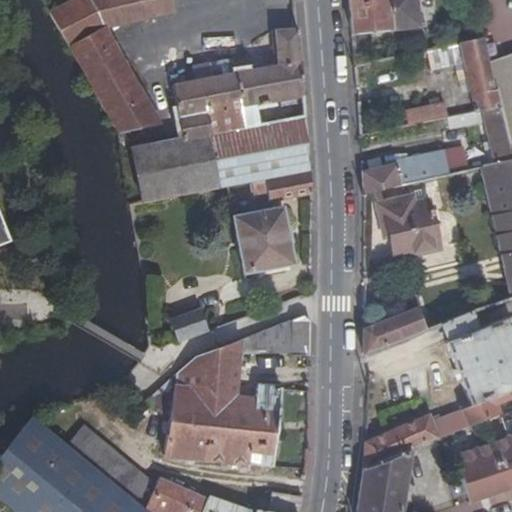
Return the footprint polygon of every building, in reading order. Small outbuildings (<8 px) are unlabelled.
[(153,111),(111,31),(94,0),(74,0),(52,12),(117,130),(118,137),(127,132),(125,126),(153,111)] [(94,0),(111,31),(176,13),(173,0),(94,0)] [(348,0),(353,35),(423,24),(419,0),(348,0)] [(140,201),(204,189),(223,186),(260,179),(308,169),(297,29),(272,30),(273,64),(231,72),(228,59),(212,62),(214,75),(170,84),(181,138),(130,147),(140,201)] [(487,39),(454,46),(474,112),(501,107),(498,88),(495,88),(492,67),(487,39)] [(366,53),(356,55),(358,67),(368,64),(366,53)] [(511,58),(492,67),(495,88),(498,88),(501,107),(504,131),(511,127),(511,58)] [(358,67),(359,84),(389,78),(386,60),(368,64),(358,67)] [(399,113),(402,127),(444,119),(441,104),(399,113)] [(484,122),(489,151),(493,164),(509,160),(504,131),(501,107),(474,112),(449,118),(452,128),(484,122)] [(442,154),(363,172),(364,195),(447,175),(442,154)] [(493,164),(481,167),(511,286),(511,172),(509,160),(493,164)] [(308,169),(260,179),(264,200),(309,192),(309,190),(308,169)] [(205,198),(224,194),(223,186),(204,189),(205,198)] [(414,196),(378,202),(381,221),(385,221),(392,257),(438,249),(431,201),(416,203),(414,196)] [(227,206),(229,216),(252,211),(250,202),(227,206)] [(252,211),(229,216),(240,272),(289,263),(278,206),(252,211)] [(0,244),(9,241),(0,218),(0,244)] [(363,329),(362,354),(365,353),(423,330),(415,309),(363,329)] [(168,322),(175,342),(203,332),(196,312),(168,322)] [(495,406),(511,399),(511,395),(511,392),(511,391),(511,342),(502,318),(472,330),(466,313),(436,325),(466,404),(447,411),(449,416),(430,423),(426,415),(363,439),(362,450),(362,465),(409,448),(451,431),(498,413),(495,406)] [(163,384),(135,408),(144,418),(150,412),(166,414),(163,454),(271,464),(280,386),(254,384),(253,396),(232,393),(235,352),(292,353),(292,357),(308,357),(308,342),(309,321),(302,316),(195,356),(191,359),(189,391),(171,390),(171,377),(163,384)] [(171,390),(189,391),(191,359),(171,377),(171,390)] [(132,408),(126,403),(121,410),(126,415),(132,408)] [(150,511),(146,509),(68,447),(29,416),(25,413),(0,444),(0,504),(9,511),(150,511)] [(84,428),(68,447),(146,509),(153,511),(298,511),(286,510),(288,501),(301,503),(302,494),(273,490),(270,510),(257,508),(255,511),(252,511),(204,500),(159,480),(153,494),(146,489),(151,481),(84,428)] [(511,433),(453,453),(471,498),(479,496),(489,492),(490,494),(511,486),(511,433)] [(354,511),(398,511),(409,448),(362,465),(358,490),(354,511)]
